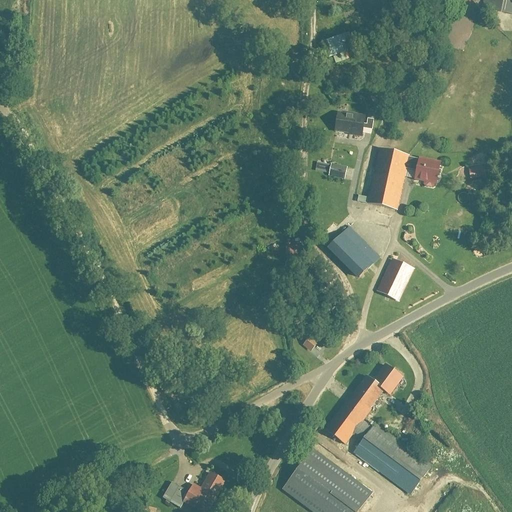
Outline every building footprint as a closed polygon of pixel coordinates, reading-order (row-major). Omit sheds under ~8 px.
[(511,11),(511,0),(486,0),(486,6),(511,11)] [(332,58),(355,51),(349,34),(326,42),(332,58)] [(354,136),(362,137),(365,117),(347,114),(347,115),(338,114),(335,132),(354,135),(354,136)] [(436,166),(380,153),(369,202),(398,209),(406,175),(432,181),(436,166)] [(349,169),(337,167),(335,180),(346,182),(349,169)] [(469,171),(471,182),(488,179),(486,168),(469,171)] [(377,260),(347,230),(329,248),(359,278),(377,260)] [(412,272),(393,264),(378,297),(397,305),(412,272)] [(329,350),(305,336),(299,346),(323,360),(329,350)] [(289,353),(280,352),(279,361),(289,361),(289,353)] [(348,455),(407,495),(428,464),(363,420),(383,392),(387,395),(400,376),(386,366),(374,383),(365,377),(327,433),(343,444),(350,433),(359,439),(348,455)] [(362,511),(374,496),(315,452),(284,494),(309,511),(362,511)] [(191,496),(173,485),(165,499),(184,511),(187,507),(195,511),(221,511),(225,506),(219,502),(229,487),(212,476),(202,492),(196,488),(191,496)]
